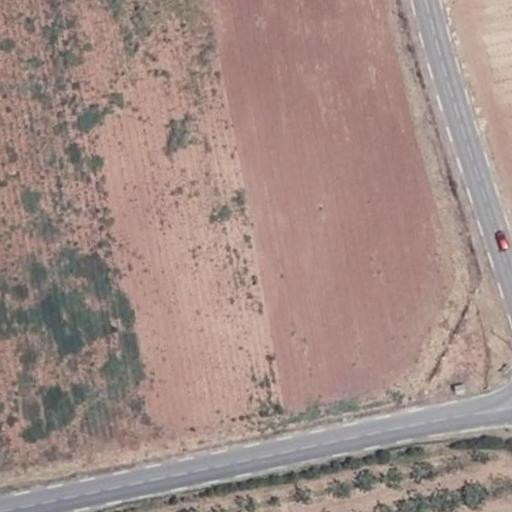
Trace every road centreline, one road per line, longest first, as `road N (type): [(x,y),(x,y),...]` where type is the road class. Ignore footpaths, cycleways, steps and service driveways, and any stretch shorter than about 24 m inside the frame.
road 1 (tertiary): [(0,509),(511,409)]
road 2 (tertiary): [(430,0),(511,267)]
